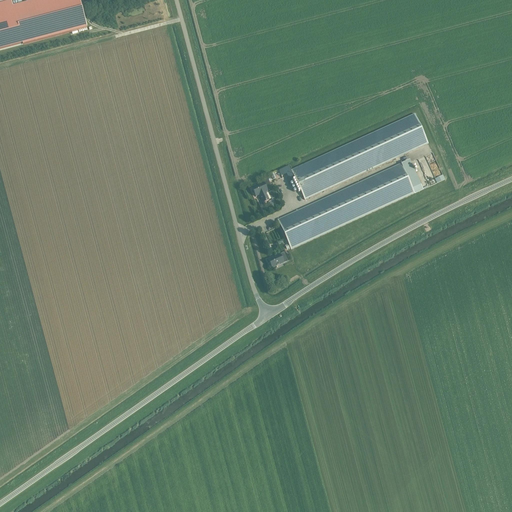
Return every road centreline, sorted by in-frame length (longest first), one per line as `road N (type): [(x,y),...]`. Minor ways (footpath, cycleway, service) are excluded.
road 1 (unclassified): [(268,315),(250,280),(176,0)]
road 2 (tertiary): [(0,505),(268,315)]
road 3 (tertiary): [(268,315),(406,230),(511,179)]
